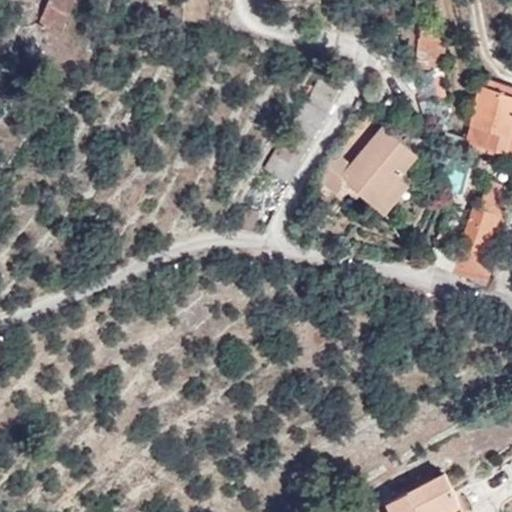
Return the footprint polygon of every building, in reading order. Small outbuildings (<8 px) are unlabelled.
[(57,33),(71,0),(47,0),(36,25),(57,33)] [(446,46),(420,24),(415,68),(442,71),(446,46)] [(511,117),(511,97),(478,86),(459,144),(500,157),(511,117)] [(378,126),(344,166),(333,179),(345,189),(368,208),(392,178),(412,154),(378,126)] [(333,179),(344,166),(329,153),(306,180),(333,202),(345,189),(333,179)] [(403,189),(392,178),(368,208),(378,216),(403,189)] [(489,217),(501,221),(510,187),(488,180),(478,213),(489,217)] [(445,271),(468,279),(489,217),(478,213),(467,210),(445,271)] [(468,279),(485,285),(498,233),(501,221),(489,217),(468,279)] [(464,508),(443,469),(384,502),(389,511),(472,511),(469,506),(464,508)]
